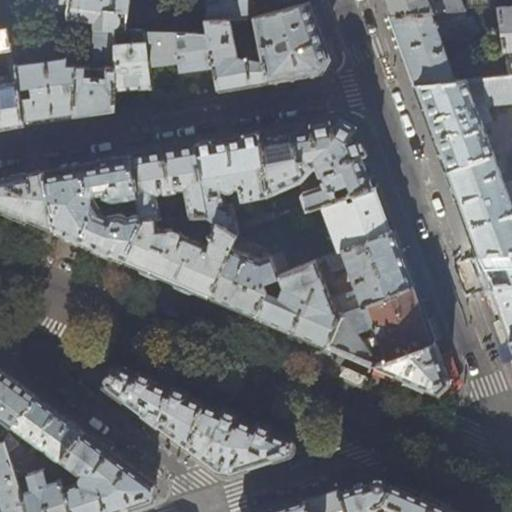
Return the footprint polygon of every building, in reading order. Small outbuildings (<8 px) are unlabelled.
[(0,0),(0,27),(8,26),(13,0),(0,0)] [(20,0),(70,11),(71,0),(20,0)] [(130,0),(71,0),(70,11),(68,19),(94,22),(94,66),(99,66),(114,67),(114,45),(113,30),(127,31),(128,11),(130,11),(130,0)] [(195,0),(195,1),(195,20),(205,19),(207,19),(230,19),(247,19),(254,17),(254,0),(195,0)] [(511,0),(383,0),(389,16),(466,12),(461,0),(511,0),(511,8),(499,10),(499,11),(506,60),(508,77),(511,77),(511,0)] [(469,0),(473,12),(497,11),(495,0),(469,0)] [(325,44),(310,3),(271,13),(254,17),(262,60),(237,57),(230,19),(207,19),(205,19),(208,32),(214,64),(219,90),(261,82),(323,71),(330,58),(325,44)] [(467,14),(466,12),(389,16),(401,47),(415,85),(456,82),(443,46),(458,41),(456,36),(461,34),(459,28),(461,28),(462,28),(464,27),(465,26),(466,25),(467,24),(467,22),(468,20),(467,18),(467,16),(467,14)] [(8,26),(0,27),(0,51),(5,51),(9,76),(0,77),(0,128),(26,124),(15,66),(14,58),(8,26)] [(20,29),(8,26),(14,58),(24,56),(25,64),(15,66),(26,124),(41,121),(61,117),(74,115),(74,65),(68,64),(68,36),(18,39),(20,29)] [(145,31),(146,42),(148,66),(180,63),(176,32),(145,31)] [(195,33),(176,32),(180,63),(181,71),(214,64),(208,32),(195,32),(195,33)] [(146,42),(114,45),(114,67),(115,88),(150,86),(148,66),(146,42)] [(459,82),(508,77),(506,60),(466,62),(470,75),(459,76),(459,82)] [(115,88),(114,67),(99,66),(99,80),(98,79),(96,78),(94,78),(92,78),(90,79),(89,80),(89,66),(74,65),(74,115),(93,112),(115,108),(115,88)] [(511,77),(508,77),(459,82),(456,82),(415,85),(444,163),(478,256),(511,254),(511,77)] [(306,125),(261,133),(267,166),(264,166),(270,199),(274,198),(273,194),(302,181),(305,191),(304,192),(302,195),(308,209),(311,208),(323,205),(377,186),(364,150),(356,127),(342,120),(306,125)] [(223,139),(196,144),(209,217),(236,234),(238,233),(233,203),(230,201),(227,202),(225,189),(225,190),(227,191),(229,191),(230,191),(232,191),(233,196),(240,197),(243,200),(262,196),(263,200),(270,199),(264,166),(267,166),(261,133),(223,139)] [(151,152),(132,155),(144,219),(162,218),(157,193),(158,192),(163,191),(165,194),(176,192),(178,188),(183,188),(186,191),(189,211),(170,212),(171,218),(209,217),(196,144),(151,152)] [(89,163),(45,171),(55,228),(87,242),(127,259),(144,219),(132,155),(89,163)] [(0,204),(18,212),(55,228),(45,171),(17,176),(0,178),(0,204)] [(383,201),(377,186),(323,205),(331,226),(326,228),(323,224),(317,227),(329,257),(394,231),(383,201)] [(268,223),(274,221),(273,214),(266,216),(268,223)] [(209,217),(171,218),(162,218),(144,219),(127,259),(171,278),(211,295),(231,247),(236,234),(209,217)] [(404,259),(394,231),(329,257),(326,258),(330,268),(336,266),(338,271),(347,267),(356,292),(342,297),(348,313),(414,286),(404,259)] [(259,260),(231,247),(211,295),(234,305),(257,314),(267,290),(264,281),(291,270),(283,251),(259,260)] [(511,254),(478,256),(483,269),(491,290),(511,288),(511,254)] [(317,261),(291,270),(264,281),(267,290),(257,314),(292,329),(331,346),(343,315),(348,313),(342,297),(332,301),(317,261)] [(414,286),(348,313),(343,315),(331,346),(352,355),(374,365),(436,343),(424,311),(414,286)] [(511,288),(491,290),(501,316),(510,341),(511,340),(511,288)] [(331,346),(292,329),(289,337),(328,353),(331,346)] [(441,357),(436,343),(374,365),(439,392),(450,382),(441,357)] [(165,428),(193,449),(202,427),(197,425),(206,401),(162,382),(119,363),(107,385),(165,428)] [(15,379),(0,367),(0,444),(6,437),(37,395),(15,379)] [(61,462),(62,460),(85,431),(61,413),(37,395),(6,437),(18,476),(23,474),(30,472),(61,462)] [(202,427),(193,449),(206,459),(219,469),(234,471),(252,465),(291,453),(292,437),(230,411),(206,401),(197,425),(202,427)] [(85,431),(62,460),(79,468),(92,477),(89,482),(66,486),(74,511),(113,511),(154,499),(156,484),(120,457),(85,431)] [(0,444),(0,511),(29,511),(18,476),(6,437),(0,444)] [(61,462),(30,472),(35,487),(28,489),(23,474),(18,476),(29,511),(74,511),(66,486),(59,465),(61,462)] [(381,476),(364,481),(340,489),(349,511),(466,511),(452,506),(435,498),(407,486),(381,476)] [(411,476),(407,486),(435,498),(452,506),(457,496),(411,476)] [(325,494),(306,500),(310,511),(349,511),(340,489),(325,494)] [(310,511),(306,500),(274,510),(268,511),(310,511)]
